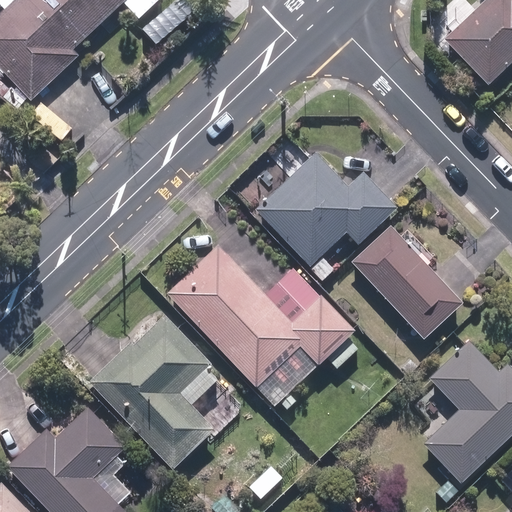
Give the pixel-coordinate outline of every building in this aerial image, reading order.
[(135,0),(18,0),(0,18),(0,72),(29,102),(52,81),(135,0)] [(511,0),(482,0),(443,40),(489,86),(511,63),(511,0)] [(350,188),(316,154),(256,211),(312,268),(348,233),(360,244),(397,208),(380,190),(364,174),(350,188)] [(445,284),(391,226),(352,262),(427,341),(465,305),(445,284)] [(354,330),(293,268),(265,295),(243,272),(217,246),(166,295),(258,389),(301,347),(318,364),(354,330)] [(110,361),(89,382),(173,470),(217,429),(182,393),(212,364),(162,312),(110,361)] [(423,441),(459,481),(511,432),(511,371),(507,366),(499,373),(470,340),(429,377),(458,409),(423,441)] [(25,449),(7,466),(50,511),(126,511),(94,478),(128,446),(90,406),(56,437),(47,428),(25,449)] [(282,480),(270,466),(248,486),(260,500),(282,480)] [(0,511),(29,511),(0,481),(0,511)] [(242,511),(225,495),(212,508),(215,511),(242,511)]
